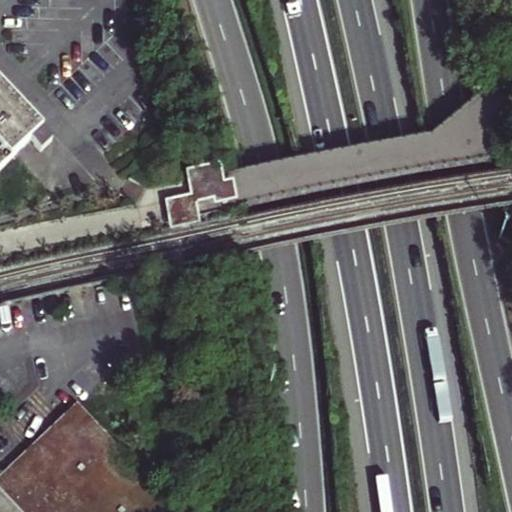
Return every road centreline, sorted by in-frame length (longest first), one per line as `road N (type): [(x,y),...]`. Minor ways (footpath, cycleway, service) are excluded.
road 1 (primary): [(211,0),(273,218),(304,511)]
road 2 (trunk): [(301,0),(396,511)]
road 3 (trunk): [(447,511),(410,269),(354,0)]
road 4 (primary): [(511,438),(428,0)]
